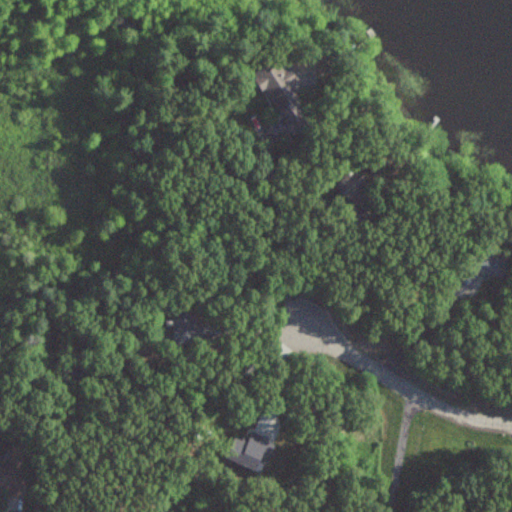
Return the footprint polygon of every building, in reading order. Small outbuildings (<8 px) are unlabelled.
[(281,59),(252,73),(272,116),(294,105),(285,87),(292,83),(281,59)] [(333,188),(346,203),(364,185),(351,171),(333,188)] [(505,264),(471,248),(455,282),(469,288),(476,272),(497,282),(505,264)] [(206,343),(206,325),(195,325),(195,313),(171,313),(171,343),(206,343)] [(0,459),(0,498),(22,498),(21,459),(0,459)]
